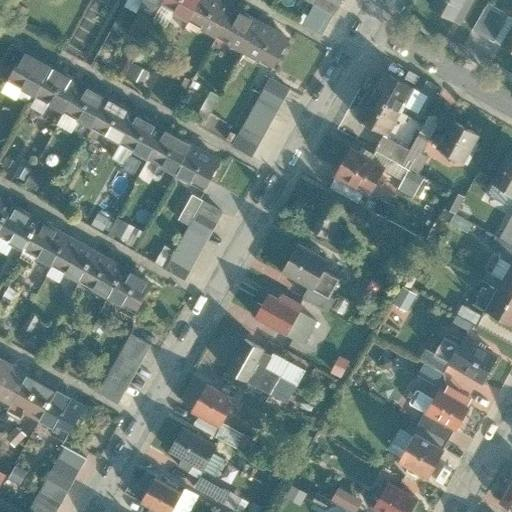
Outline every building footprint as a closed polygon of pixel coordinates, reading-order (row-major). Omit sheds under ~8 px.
[(164,0),(162,4),(190,20),(201,0),(164,0)] [(228,0),(201,0),(190,20),(218,35),(236,4),(228,0)] [(324,32),(342,0),(316,0),(305,21),(324,32)] [(433,0),(431,6),(456,20),(466,0),(433,0)] [(265,20),(236,4),(218,35),(246,52),(265,20)] [(487,5),(474,28),(495,41),(509,17),(487,5)] [(265,20),(246,52),(274,67),(292,35),(265,20)] [(511,26),(502,45),(511,51),(511,26)] [(26,50),(9,81),(36,96),(53,65),(26,50)] [(83,81),(53,65),(36,96),(65,112),(83,81)] [(373,96),(404,112),(416,90),(384,74),(373,96)] [(253,157),(291,87),(271,76),(232,146),(253,157)] [(83,81),(65,112),(93,127),(111,96),(83,81)] [(140,112),(111,96),(93,127),(122,143),(140,112)] [(373,96),(360,118),(391,135),(404,112),(373,96)] [(140,112),(122,143),(150,158),(168,127),(140,112)] [(453,119),(437,146),(464,162),(480,135),(453,119)] [(196,143),(168,127),(150,158),(177,175),(196,143)] [(410,149),(386,136),(379,149),(403,162),(410,149)] [(196,143),(177,175),(204,190),(222,158),(196,143)] [(387,166),(352,147),(336,176),(358,188),(371,195),(387,166)] [(511,153),(509,152),(493,181),(511,191),(511,153)] [(358,188),(336,176),(330,186),(353,199),(358,188)] [(455,189),(444,215),(462,223),(473,196),(455,189)] [(0,229),(15,203),(0,194),(0,229)] [(325,195),(308,225),(344,245),(353,230),(342,223),(350,208),(325,195)] [(187,279),(225,211),(205,200),(167,267),(187,279)] [(15,203),(0,229),(0,236),(25,250),(43,218),(15,203)] [(511,217),(502,236),(511,241),(511,217)] [(71,234),(43,218),(25,250),(53,266),(71,234)] [(71,234),(53,266),(81,281),(98,250),(71,234)] [(511,257),(511,241),(502,236),(495,248),(511,257)] [(298,243),(283,270),(311,286),(331,297),(342,279),(326,270),(331,261),(298,243)] [(127,266),(98,250),(81,281),(110,297),(127,266)] [(127,266),(110,297),(137,312),(154,280),(127,266)] [(511,266),(501,287),(511,292),(511,266)] [(331,297),(311,286),(304,296),(330,311),(336,300),(331,297)] [(399,300),(411,307),(420,293),(407,286),(399,300)] [(488,312),(511,325),(511,292),(501,287),(488,312)] [(270,293),(257,317),(274,326),(306,344),(319,320),(301,311),(304,307),(283,295),(281,299),(270,293)] [(464,303),(458,321),(478,328),(484,310),(464,303)] [(120,403),(152,345),(131,333),(99,391),(120,403)] [(447,336),(437,353),(451,361),(486,382),(500,357),(466,338),(462,344),(447,336)] [(245,339),(227,370),(271,393),(266,400),(282,409),(297,383),(268,368),(274,355),(245,339)] [(426,362),(444,372),(451,361),(437,353),(427,348),(420,359),(426,362)] [(3,358),(0,362),(0,398),(12,405),(30,373),(3,358)] [(444,372),(426,362),(419,374),(437,385),(444,372)] [(59,389),(30,373),(12,405),(40,421),(59,389)] [(208,384),(193,410),(200,414),(221,426),(236,400),(208,384)] [(59,389),(40,421),(68,437),(86,405),(59,389)] [(448,393),(440,389),(427,413),(457,428),(460,430),(472,406),(471,405),(473,401),(450,389),(448,393)] [(457,428),(427,413),(420,425),(450,441),(457,428)] [(221,426),(200,414),(195,424),(216,435),(221,426)] [(445,450),(450,441),(420,425),(415,433),(445,450)] [(218,446),(184,427),(170,453),(204,472),(218,446)] [(415,433),(399,461),(431,479),(447,451),(445,450),(415,433)] [(31,511),(56,511),(88,458),(67,446),(30,511),(31,511)] [(232,491),(202,475),(196,486),(226,503),(232,491)] [(78,476),(68,503),(77,507),(88,480),(78,476)] [(156,478),(143,501),(152,506),(162,511),(173,511),(184,494),(156,478)] [(511,479),(500,501),(511,506),(511,479)] [(388,481),(373,508),(380,511),(411,511),(419,499),(388,481)] [(337,500),(360,509),(366,496),(342,487),(337,500)]
